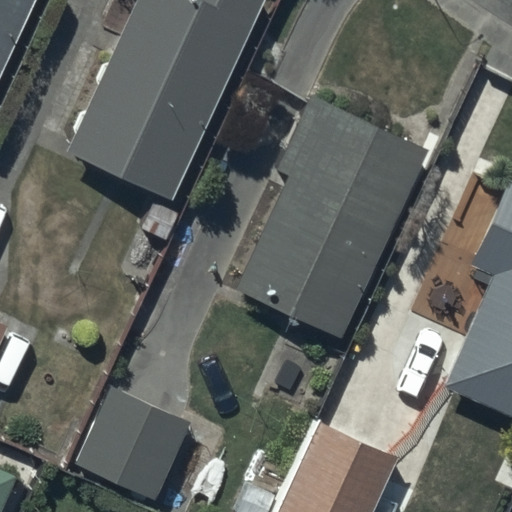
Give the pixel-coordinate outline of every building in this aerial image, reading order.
[(0,0),(0,52),(23,0),(0,0)] [(127,0),(61,138),(164,186),(252,0),(127,0)] [(281,161),(230,273),(338,322),(422,137),(309,86),(275,159),(281,161)] [(489,262),(437,374),(511,407),(511,165),(506,163),(466,251),(489,262)] [(185,411),(106,374),(70,451),(149,488),(185,411)] [(362,511),(394,445),(313,408),(264,511),(362,511)] [(0,496),(14,465),(0,458),(0,496)]
